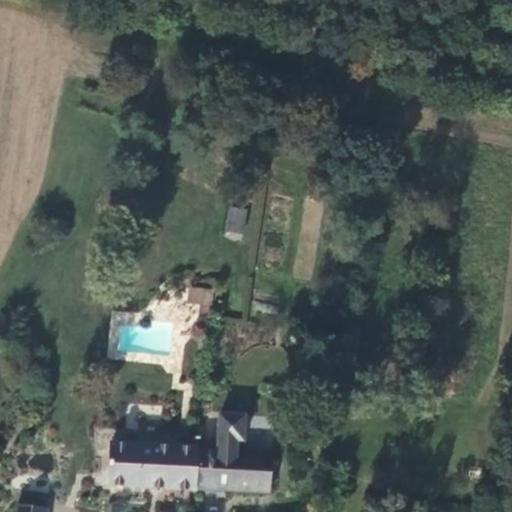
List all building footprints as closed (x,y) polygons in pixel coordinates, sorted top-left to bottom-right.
[(242,234),(245,208),(227,206),(224,232),(242,234)] [(188,286),(186,305),(210,307),(211,288),(188,286)] [(221,429),(219,464),(237,466),(238,455),(245,456),(246,431),(221,429)] [(113,497),(197,503),(199,463),(198,461),(115,455),(113,497)] [(269,508),(272,469),(237,466),(219,464),(199,463),(197,503),(269,508)]
